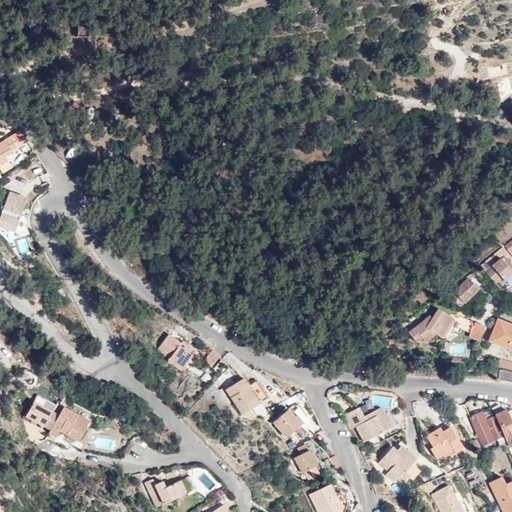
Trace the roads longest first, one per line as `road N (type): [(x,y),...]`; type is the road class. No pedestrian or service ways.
road 1 (residential): [(511,127),(322,85),(127,85),(74,99),(0,72)]
road 2 (residential): [(245,511),(246,500),(112,357),(36,211),(49,198),(62,200)]
road 3 (residential): [(62,200),(136,284),(252,357),(308,372)]
road 4 (track): [(21,80),(39,55),(117,47),(246,0)]
road 5 (residential): [(308,372),(511,392)]
road 6 (residential): [(308,372),(369,511)]
road 7 (track): [(112,357),(92,362),(0,284)]
road 8 (unknown): [(199,455),(132,467),(68,453)]
